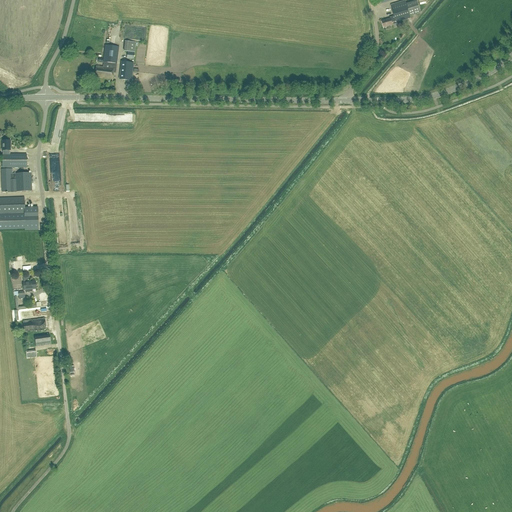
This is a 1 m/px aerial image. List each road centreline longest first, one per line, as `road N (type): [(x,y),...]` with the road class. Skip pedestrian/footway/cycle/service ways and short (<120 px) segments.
road 1 (tertiary): [(45,97),(419,100),(511,56)]
road 2 (unclassified): [(12,511),(68,438),(38,163),(45,97)]
